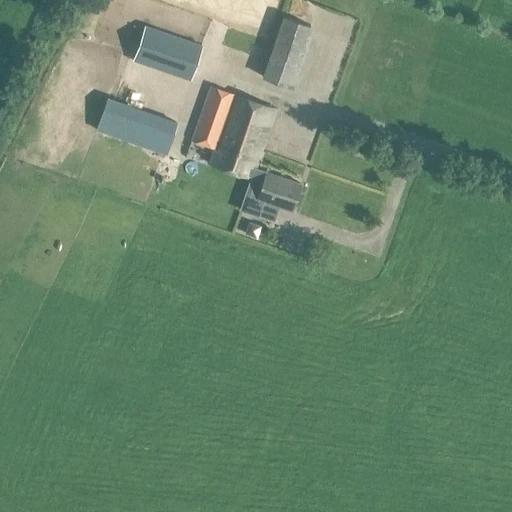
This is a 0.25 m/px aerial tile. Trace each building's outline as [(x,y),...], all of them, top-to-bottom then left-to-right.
[(285,86),(303,25),(278,17),(260,78),(285,86)] [(423,110),(440,62),(320,19),(307,54),(306,54),(301,67),(423,110)] [(132,60),(190,80),(202,45),(145,25),(132,60)] [(252,175),(254,168),(274,108),(210,86),(192,140),(216,148),(212,162),(252,175)] [(166,150),(175,123),(113,101),(103,129),(166,150)] [(301,184),(254,168),(252,175),(263,179),(257,199),(292,211),(301,184)] [(249,222),(245,234),(257,238),(261,226),(249,222)] [(294,234),(290,248),(301,252),(305,237),(294,234)]
